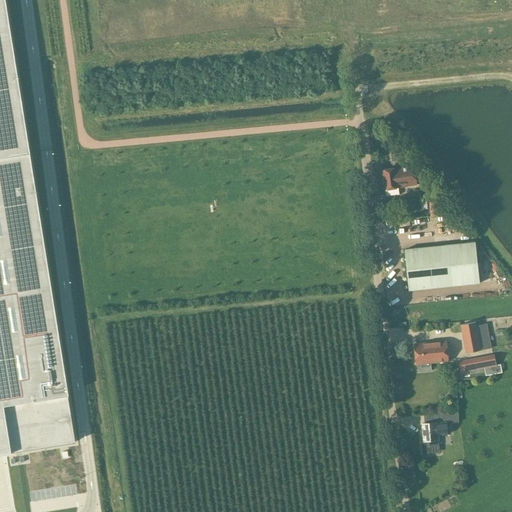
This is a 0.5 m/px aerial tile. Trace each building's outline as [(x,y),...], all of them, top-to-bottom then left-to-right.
[(1,0),(0,0),(0,453),(72,442),(1,0)] [(363,0),(156,0),(162,42),(365,14),(363,0)] [(399,187),(417,184),(415,166),(397,169),(397,168),(383,170),(385,189),(399,187)] [(441,197),(429,198),(431,216),(443,215),(441,197)] [(405,251),(409,291),(480,284),(476,243),(405,251)] [(488,323),(477,325),(477,322),(461,325),(466,353),(482,350),(492,348),(488,323)] [(447,341),(431,342),(433,362),(449,360),(447,341)] [(431,342),(414,344),(416,364),(418,363),(419,372),(432,370),(431,362),(433,362),(431,342)] [(494,355),(459,361),(461,372),(464,372),(485,368),(486,372),(486,375),(498,372),(501,372),(500,365),(496,366),(494,355)] [(423,429),(420,430),(421,438),(424,438),(424,441),(426,441),(427,447),(439,446),(438,434),(451,433),(450,422),(459,421),(458,413),(424,415),(424,423),(422,423),(423,429)]
